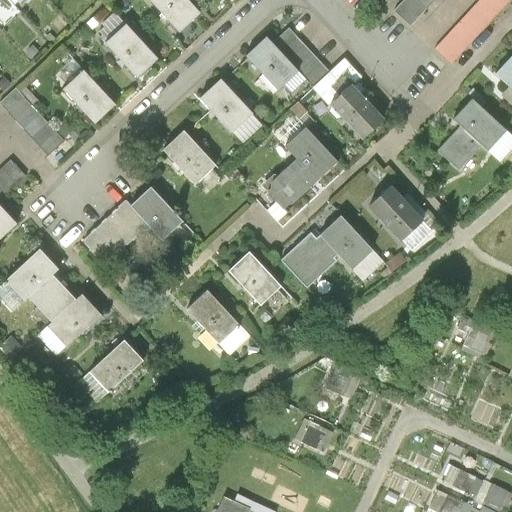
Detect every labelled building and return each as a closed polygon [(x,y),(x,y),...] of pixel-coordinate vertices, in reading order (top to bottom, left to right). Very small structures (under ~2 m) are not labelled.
[(188,0),(150,0),(179,31),(200,12),(188,0)] [(434,0),(404,0),(394,11),(410,26),(434,0)] [(480,0),(435,49),(451,64),(510,0),(480,0)] [(126,23),(105,43),(137,76),(158,57),(126,23)] [(299,71),(313,87),(329,72),(289,28),(273,42),(299,71)] [(246,55),(278,90),(299,71),(273,42),(267,36),(246,55)] [(511,88),(511,55),(496,74),(510,87),(511,88)] [(84,70),(63,89),(94,123),(115,103),(84,70)] [(222,79),(201,98),(232,132),(253,112),(222,79)] [(332,104),(363,137),(384,118),(353,84),(332,104)] [(511,104),(511,88),(510,87),(502,96),(511,104)] [(0,102),(0,103),(48,155),(57,147),(64,141),(15,88),(0,102)] [(483,145),(489,150),(508,130),(473,98),(454,118),(462,125),(483,145)] [(460,171),(483,145),(462,125),(438,151),(460,171)] [(267,193),(283,210),(288,206),(291,206),(337,163),(306,129),(285,148),(297,160),(271,185),(271,189),(267,193)] [(184,131),(163,150),(195,184),(215,165),(184,131)] [(65,156),(57,147),(48,155),(56,164),(65,156)] [(0,200),(25,177),(10,160),(0,169),(0,200)] [(371,205),(402,239),(422,220),(392,186),(371,205)] [(183,221),(151,187),(131,206),(126,201),(83,241),(102,261),(112,252),(115,255),(148,225),(162,240),(183,221)] [(267,210),(274,218),(282,211),(275,203),(267,210)] [(0,239),(17,224),(0,205),(0,239)] [(281,260),(307,288),(336,261),(334,258),(338,254),(364,281),(384,262),(342,216),(317,239),(312,232),(281,260)] [(24,300),(28,297),(52,275),(58,269),(40,248),(5,280),(24,300)] [(250,252),(229,271),(261,305),(281,286),(250,252)] [(75,300),(52,275),(28,297),(51,322),(75,300)] [(140,288),(129,288),(128,302),(139,303),(140,288)] [(208,291),(187,310),(219,344),(239,324),(208,291)] [(82,294),(75,300),(51,322),(47,326),(66,347),(101,315),(82,294)] [(483,356),(494,332),(471,322),(460,346),(483,356)] [(89,372),(109,392),(142,361),(123,340),(89,372)] [(174,396),(170,388),(159,394),(164,402),(174,396)] [(294,438),(323,451),(332,429),(303,417),(294,438)] [(498,511),(508,489),(449,464),(442,481),(481,497),(474,511),(498,511)] [(442,493),(436,511),(465,511),(469,501),(442,493)] [(224,498),(217,511),(272,511),(238,496),(235,503),(224,498)]
